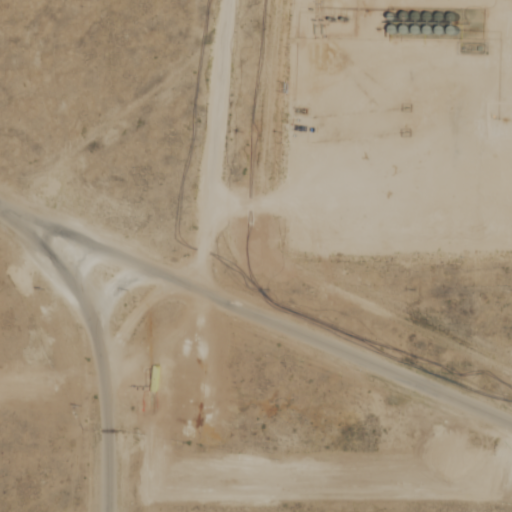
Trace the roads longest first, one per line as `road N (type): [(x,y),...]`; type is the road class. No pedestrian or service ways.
road 1 (residential): [(511,416),(183,283)]
road 2 (residential): [(30,219),(68,265),(98,334),(106,511)]
road 3 (residential): [(183,283),(213,201),(233,0)]
road 4 (residential): [(0,206),(183,283)]
